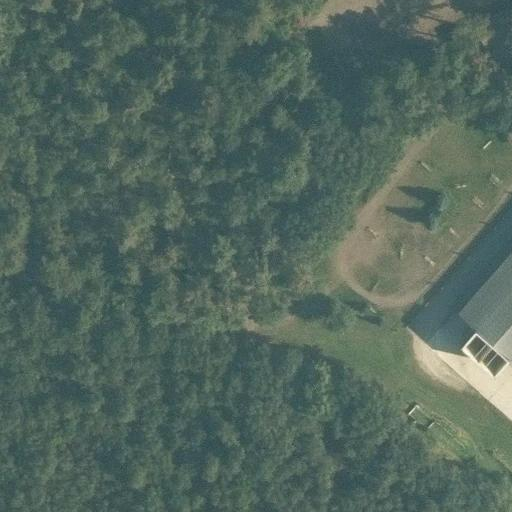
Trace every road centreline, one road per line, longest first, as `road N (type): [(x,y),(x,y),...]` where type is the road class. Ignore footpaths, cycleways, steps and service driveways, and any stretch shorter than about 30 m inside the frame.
road 1 (track): [(265,511),(253,427),(247,124),(221,0)]
road 2 (track): [(360,358),(0,265)]
